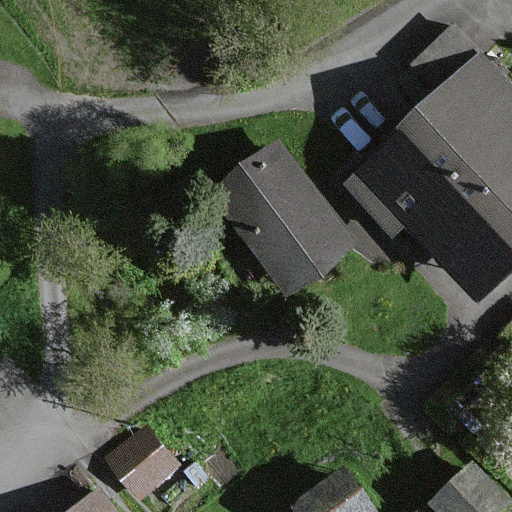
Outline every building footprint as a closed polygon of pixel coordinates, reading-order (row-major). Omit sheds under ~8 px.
[(511,259),(511,81),(459,25),(420,62),(447,90),(362,171),(478,292),(511,259)] [(357,241),(281,140),(211,192),(287,293),(357,241)] [(176,463),(148,430),(115,458),(144,491),(176,463)] [(490,511),(507,495),(474,462),(438,497),(452,511),(490,511)] [(361,511),(370,505),(343,470),(305,500),(313,511),(361,511)] [(111,511),(98,496),(79,511),(111,511)]
